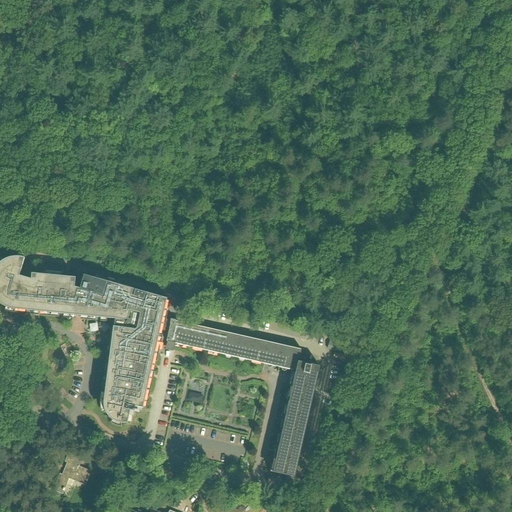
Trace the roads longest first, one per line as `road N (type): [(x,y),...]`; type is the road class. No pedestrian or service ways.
road 1 (track): [(327,511),(511,83)]
road 2 (residential): [(249,482),(33,418)]
road 3 (track): [(439,254),(476,370),(511,441)]
